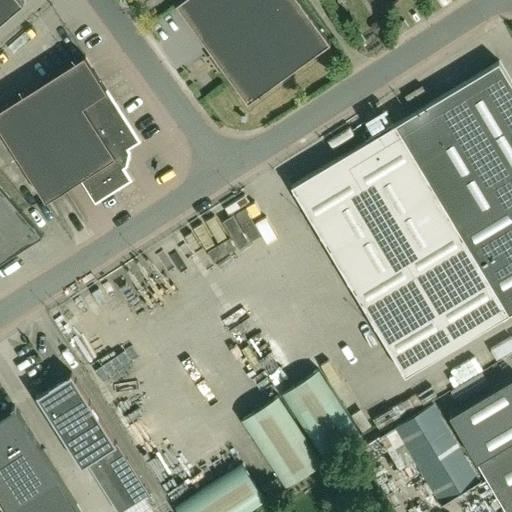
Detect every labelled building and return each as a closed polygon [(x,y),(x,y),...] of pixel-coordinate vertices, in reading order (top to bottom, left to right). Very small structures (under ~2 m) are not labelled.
[(0,0),(0,23),(24,3),(21,0),(0,0)] [(332,42),(301,0),(181,0),(177,3),(249,102),(332,42)] [(85,55),(0,109),(0,126),(47,200),(81,179),(96,203),(132,180),(124,167),(127,165),(130,152),(128,149),(140,141),(85,55)] [(511,311),(511,79),(501,61),(397,123),(510,313),(511,311)] [(397,123),(351,150),(292,185),(405,375),(510,313),(397,123)] [(0,185),(0,263),(43,236),(0,185)] [(281,392),(325,460),(363,435),(319,367),(281,392)] [(83,467),(87,464),(118,511),(119,511),(149,493),(72,373),(37,395),(83,467)] [(511,390),(468,418),(486,451),(511,435),(511,390)] [(278,395),(241,418),(285,486),(322,462),(278,395)] [(479,480),(434,404),(395,427),(440,502),(479,480)] [(82,511),(59,476),(16,408),(0,418),(0,495),(10,511),(82,511)] [(511,436),(479,456),(509,507),(511,505),(511,436)] [(176,511),(245,511),(267,499),(242,461),(173,506),(176,511)]
